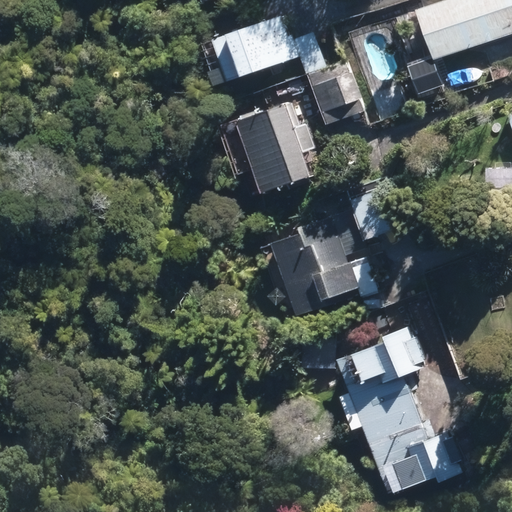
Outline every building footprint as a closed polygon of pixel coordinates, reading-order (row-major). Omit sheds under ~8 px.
[(511,0),(448,0),(422,9),(438,55),(511,30),(511,0)] [(287,19),(220,40),(231,75),(298,54),(287,19)] [(298,37),(304,56),(310,74),(315,72),(332,66),(320,30),(298,37)] [(332,66),(315,72),(327,110),(359,100),(347,61),(332,66)] [(284,104),(243,119),(266,187),(308,173),(284,104)] [(511,169),(491,169),(491,197),(511,197),(511,169)] [(383,191),(357,200),(369,234),(395,225),(383,191)] [(337,223),(277,244),(301,311),(360,290),(337,223)] [(359,263),(366,286),(369,293),(386,287),(376,257),(359,263)] [(412,334),(344,360),(393,492),(462,466),(449,432),(430,440),(404,373),(424,366),(412,334)]
